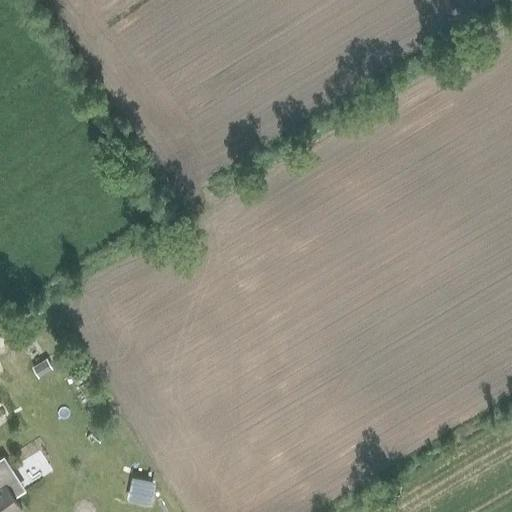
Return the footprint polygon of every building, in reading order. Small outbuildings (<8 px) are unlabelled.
[(47,357),(32,366),(39,377),(53,369),(47,357)] [(60,379),(84,423),(108,410),(85,366),(60,379)] [(0,427),(13,419),(0,399),(0,427)] [(85,454),(123,431),(112,415),(75,438),(85,454)] [(24,469),(33,464),(25,452),(17,458),(24,469)] [(0,511),(17,511),(22,509),(7,485),(16,480),(17,482),(18,482),(4,459),(0,461),(0,511)] [(141,480),(137,505),(151,507),(155,482),(141,480)]
